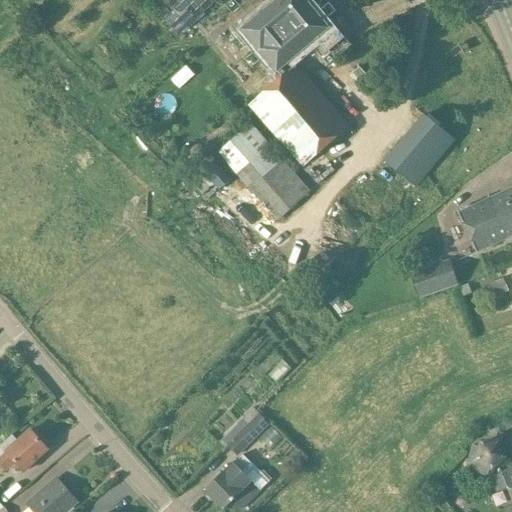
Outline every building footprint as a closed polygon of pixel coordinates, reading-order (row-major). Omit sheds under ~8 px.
[(162,0),(180,19),(187,12),(196,21),(217,0),(162,0)] [(304,0),(276,0),(240,30),(275,73),(271,77),(275,81),(269,87),(264,83),(250,96),(254,101),(248,107),(302,168),(349,127),(299,67),(296,70),(289,62),(329,28),(304,0)] [(423,115),(382,162),(414,189),(455,142),(423,115)] [(311,192),(251,123),(217,152),(277,221),(311,192)] [(229,180),(211,160),(201,170),(218,189),(229,180)] [(511,186),(457,213),(476,254),(511,236),(511,186)] [(449,260),(410,273),(418,300),(458,286),(449,260)] [(506,294),(502,282),(486,288),(490,299),(506,294)] [(256,411),(224,442),(228,445),(238,455),(269,425),(259,414),(256,411)] [(0,465),(5,472),(15,463),(23,472),(48,449),(30,429),(18,440),(12,434),(0,445),(0,465)] [(477,462),(492,470),(504,459),(497,444),(481,446),(477,462)] [(223,510),(232,502),(240,510),(261,490),(242,472),(251,463),(243,455),(237,461),(235,459),(203,490),(223,510)] [(511,468),(501,473),(501,474),(490,478),(496,493),(508,489),(511,498),(511,468)] [(66,511),(77,502),(56,478),(26,504),(33,511),(66,511)]
